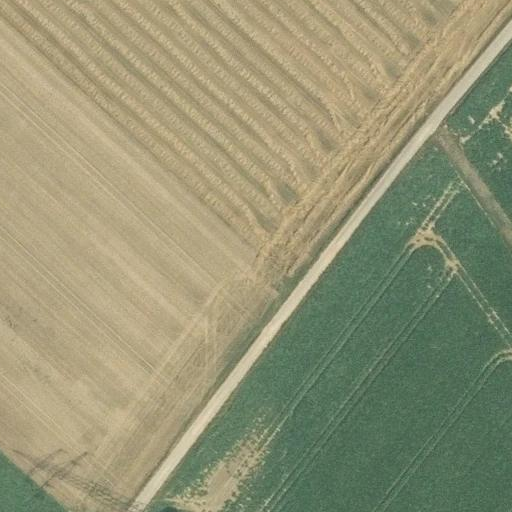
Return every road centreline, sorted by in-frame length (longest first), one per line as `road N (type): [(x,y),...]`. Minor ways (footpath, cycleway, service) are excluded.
road 1 (track): [(134,511),(511,30)]
road 2 (track): [(511,230),(433,122)]
